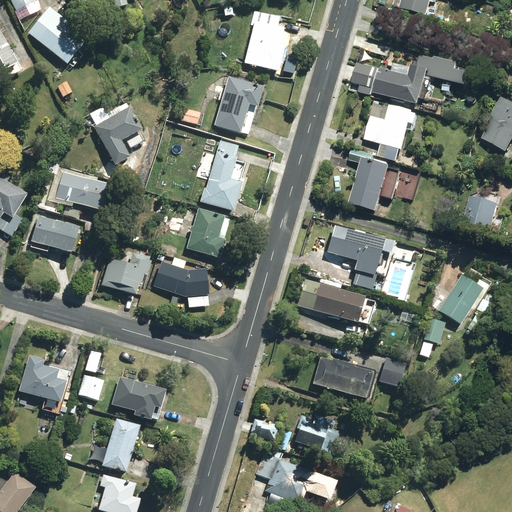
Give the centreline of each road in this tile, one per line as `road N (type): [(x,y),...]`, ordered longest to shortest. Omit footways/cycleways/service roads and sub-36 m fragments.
road 1 (residential): [(345,0),(241,363)]
road 2 (residential): [(0,288),(241,363)]
road 3 (residential): [(241,363),(197,511)]
